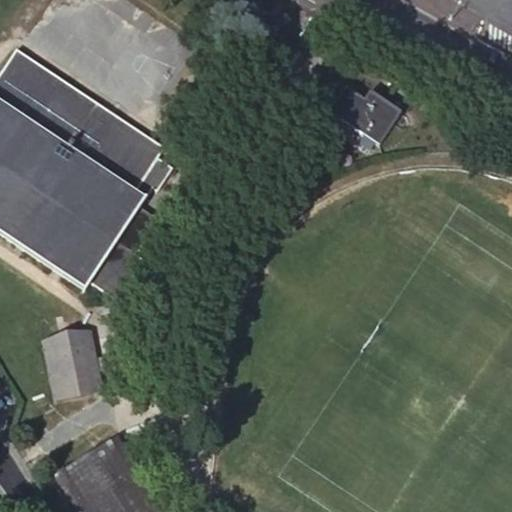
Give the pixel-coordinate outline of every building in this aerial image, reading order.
[(114,246),(136,212),(143,202),(132,195),(162,150),(15,53),(0,74),(0,240),(82,294),(88,285),(114,246)] [(346,127),(377,148),(399,115),(367,94),(361,103),(342,90),(333,103),(329,100),(315,122),(339,137),(346,127)] [(134,256),(153,223),(136,212),(114,246),(88,285),(120,305),(145,267),(146,267),(148,265),(134,256)] [(54,403),(98,394),(85,335),(41,345),(54,403)] [(53,481),(73,511),(154,511),(112,443),(53,481)]
